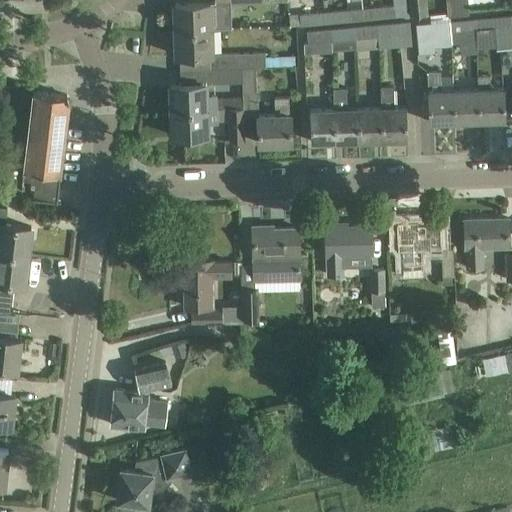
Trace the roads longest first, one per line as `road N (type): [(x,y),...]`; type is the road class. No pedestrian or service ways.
road 1 (residential): [(511,177),(153,188),(102,182)]
road 2 (tertiary): [(60,511),(102,182)]
road 3 (tertiary): [(102,182),(102,94),(79,26)]
